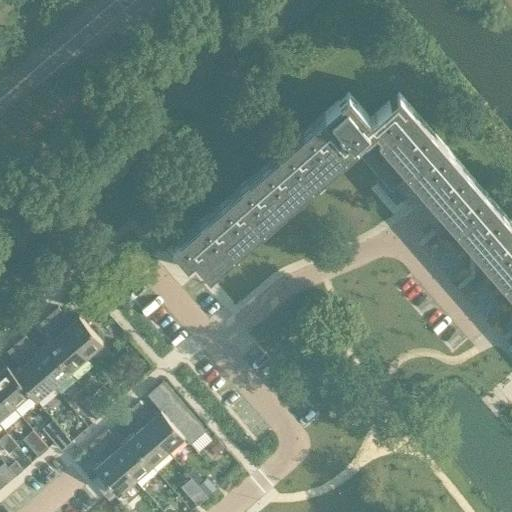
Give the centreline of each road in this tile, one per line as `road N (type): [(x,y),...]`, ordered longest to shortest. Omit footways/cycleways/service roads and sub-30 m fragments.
road 1 (residential): [(210,341),(283,283),(393,241),(469,323)]
road 2 (residential): [(222,511),(299,443),(210,341)]
road 3 (tertiary): [(0,99),(112,0)]
